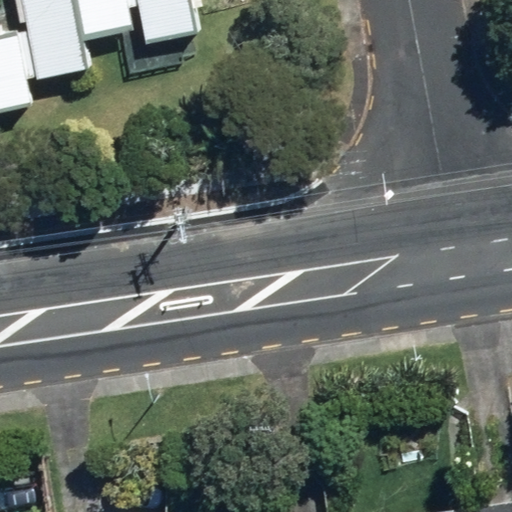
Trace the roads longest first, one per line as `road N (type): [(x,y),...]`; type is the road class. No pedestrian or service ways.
road 1 (tertiary): [(458,263),(0,334)]
road 2 (residential): [(458,263),(414,0)]
